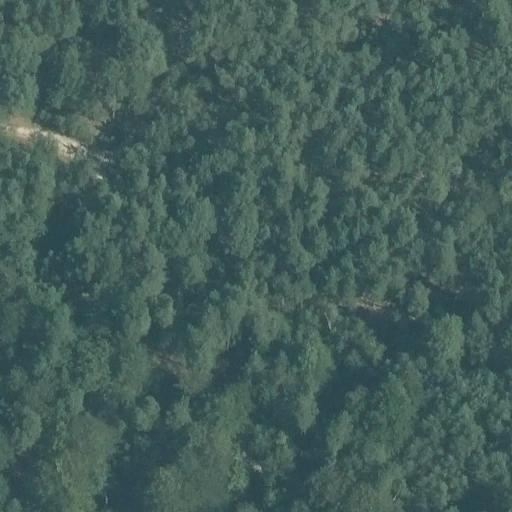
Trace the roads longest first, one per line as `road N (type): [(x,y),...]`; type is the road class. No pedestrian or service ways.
road 1 (track): [(102,195),(265,198),(474,232),(511,248)]
road 2 (track): [(115,174),(204,0)]
road 3 (track): [(0,285),(102,195)]
road 4 (track): [(0,126),(115,174)]
